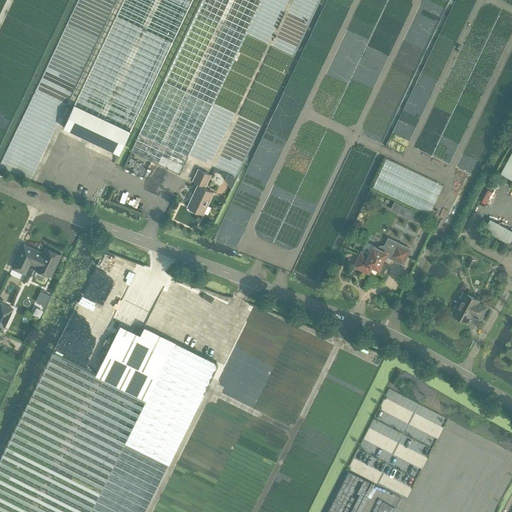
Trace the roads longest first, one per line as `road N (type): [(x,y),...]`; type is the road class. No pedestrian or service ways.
road 1 (unclassified): [(511,405),(350,319),(90,221)]
road 2 (unknown): [(159,247),(157,208),(145,188),(58,150)]
